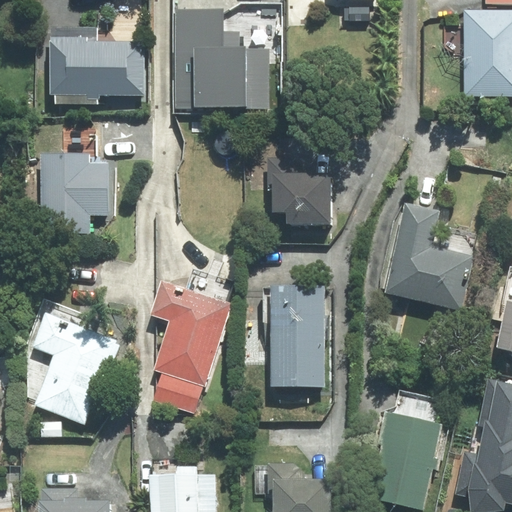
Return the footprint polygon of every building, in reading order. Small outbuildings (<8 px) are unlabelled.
[(244,53),(221,54),(220,10),(170,11),(172,116),(222,115),(245,114),(244,53)] [(511,16),(467,18),(467,39),(457,39),(458,99),(468,99),(511,98),(511,16)] [(96,110),(96,100),(140,101),(143,45),(49,41),(47,97),(63,98),(63,109),(96,110)] [(88,236),(88,217),(106,217),(106,165),(87,166),(87,156),(37,156),(37,236),(88,236)] [(330,186),(304,185),(305,162),(271,161),(270,184),(269,227),(328,229),(330,186)] [(459,315),(472,261),(428,250),(435,220),(401,212),(381,297),(459,315)] [(511,231),(488,358),(511,362),(511,231)] [(171,330),(153,377),(197,393),(229,311),(160,285),(146,321),(171,330)] [(269,328),(267,390),(317,392),(320,291),(259,289),(258,327),(269,328)] [(56,363),(33,409),(78,431),(116,352),(45,317),(29,350),(56,363)] [(511,511),(511,395),(486,392),(476,457),(458,454),(451,496),(470,498),(468,511),(502,511),(503,511),(510,511),(511,511)] [(378,419),(362,503),(409,511),(421,511),(437,431),(378,419)] [(328,511),(329,487),(302,486),(302,465),(254,464),(253,495),(267,495),(266,511),(328,511)] [(215,511),(216,483),(210,483),(193,482),(193,475),(173,475),(173,482),(150,481),(148,511),(215,511)] [(113,511),(113,507),(76,506),(77,494),(39,493),(37,511),(113,511)]
